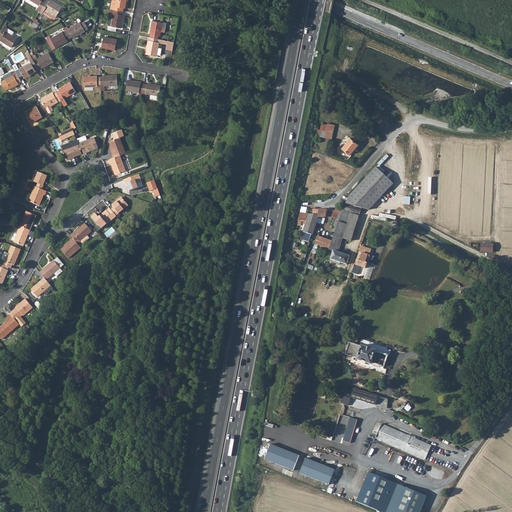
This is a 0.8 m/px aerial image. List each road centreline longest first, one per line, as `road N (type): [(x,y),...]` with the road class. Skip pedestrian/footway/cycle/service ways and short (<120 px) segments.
road 1 (trunk): [(217,511),(316,0)]
road 2 (trunk): [(302,0),(204,511)]
road 3 (residential): [(4,105),(63,184),(24,275),(0,298)]
road 4 (track): [(220,0),(275,39),(241,192)]
road 5 (tertiary): [(316,0),(511,84)]
road 6 (track): [(511,274),(399,208),(389,140)]
road 7 (residential): [(511,291),(448,295),(438,307),(439,337),(399,357),(390,374)]
road 8 (residential): [(511,288),(410,228),(377,253)]
road 9 (residential): [(4,105),(81,64),(128,63)]
road 10 (track): [(511,408),(445,511)]
